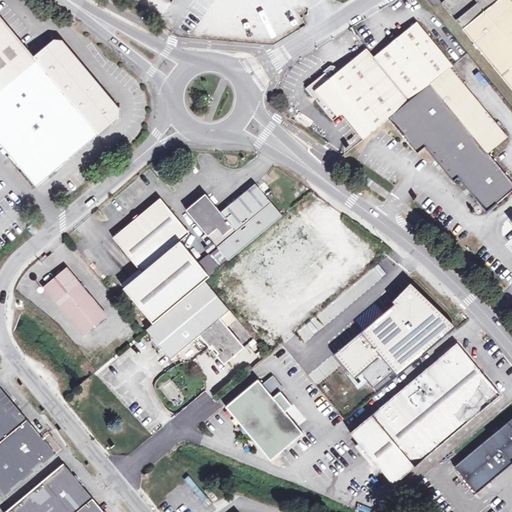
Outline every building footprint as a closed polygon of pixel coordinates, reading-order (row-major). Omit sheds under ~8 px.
[(511,0),(446,0),(442,4),(503,78),(511,88),(511,0)] [(120,116),(120,109),(62,39),(54,39),(33,56),(0,16),(0,143),(36,186),(120,116)] [(451,68),(453,66),(417,23),(398,38),(374,57),(410,102),(451,68)] [(389,119),(410,102),(374,57),(367,49),(339,72),(335,66),(332,66),(325,71),(326,73),(307,87),(334,120),(343,113),(364,139),(389,119)] [(410,102),(389,119),(418,154),(426,147),(454,181),(459,177),(487,211),(511,191),(511,182),(488,153),(508,137),(451,68),(410,102)] [(282,216),(255,184),(221,212),(205,195),(186,210),(219,249),(210,256),(220,268),(282,216)] [(153,324),(205,281),(209,277),(181,242),(190,234),(161,199),(114,238),(143,273),(124,288),(153,324)] [(310,200),(239,259),(278,303),(355,237),(310,200)] [(83,336),(108,316),(67,268),(43,287),(83,336)] [(205,281),(153,324),(146,330),(162,349),(171,359),(200,335),(219,319),(230,310),(205,281)] [(399,376),(456,328),(411,283),(391,301),(394,304),(335,354),(355,378),(361,373),(374,388),(394,371),(399,376)] [(219,319),(226,327),(237,319),(230,310),(219,319)] [(226,327),(219,319),(200,335),(210,347),(213,345),(219,353),(217,355),(224,364),(243,347),(226,327)] [(350,432),(352,434),(356,439),(359,443),(377,464),(394,484),(501,395),(484,374),(475,364),(457,343),(350,432)] [(478,361),(475,364),(484,374),(487,372),(478,361)] [(262,384),(273,397),(280,391),(283,388),(272,375),(262,384)] [(301,430),(297,426),(285,412),(293,405),(280,391),(273,397),(262,384),(258,379),(226,406),(270,460),(303,433),(301,430)] [(56,455),(0,388),(0,489),(6,496),(56,455)] [(293,405),(285,412),(297,426),(304,420),(305,420),(293,405)] [(511,464),(511,419),(454,467),(477,493),(511,464)] [(377,464),(359,443),(355,446),(373,468),(377,464)] [(104,511),(64,464),(6,511),(104,511)]
